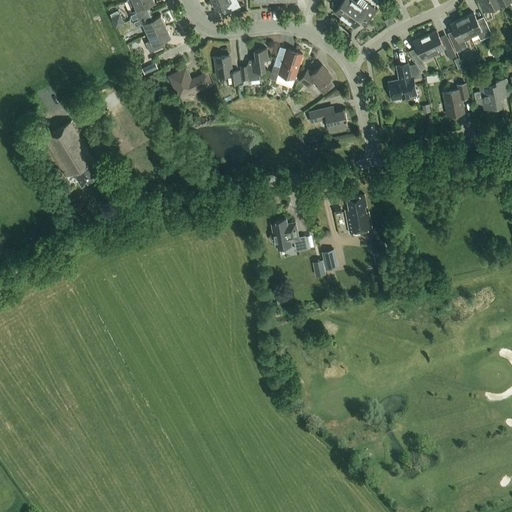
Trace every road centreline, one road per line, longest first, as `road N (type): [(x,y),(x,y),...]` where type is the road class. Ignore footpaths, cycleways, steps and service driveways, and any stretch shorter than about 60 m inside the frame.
road 1 (tertiary): [(184,200),(103,225),(0,281)]
road 2 (tertiary): [(184,200),(375,163)]
road 3 (tertiary): [(375,163),(511,137)]
road 4 (residential): [(305,30),(210,28),(189,0)]
road 5 (residential): [(350,65),(455,0)]
